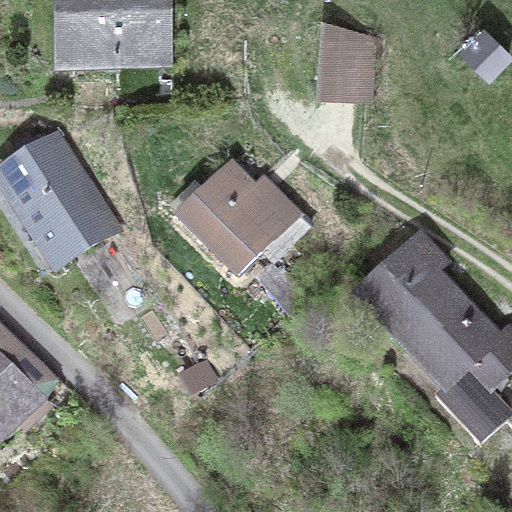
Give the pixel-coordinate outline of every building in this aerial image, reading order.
[(161,45),(161,0),(80,0),(81,45),(81,54),(121,54),(121,45),(161,45)] [(325,24),(319,97),(369,100),(373,39),(325,24)] [(508,57),(483,32),(464,52),(489,76),(508,57)] [(114,230),(57,142),(0,178),(0,181),(40,243),(67,226),(83,251),(114,230)] [(231,166),(179,219),(239,279),(292,226),(231,166)] [(370,315),(444,392),(435,401),(457,424),(481,448),(508,422),(507,412),(490,393),(511,372),(511,333),(509,330),(499,339),(438,275),(448,265),(425,242),(387,278),(397,289),(370,315)] [(273,266),(257,280),(289,316),(308,299),(282,269),(279,273),(273,266)] [(0,437),(35,401),(0,366),(0,437)]
